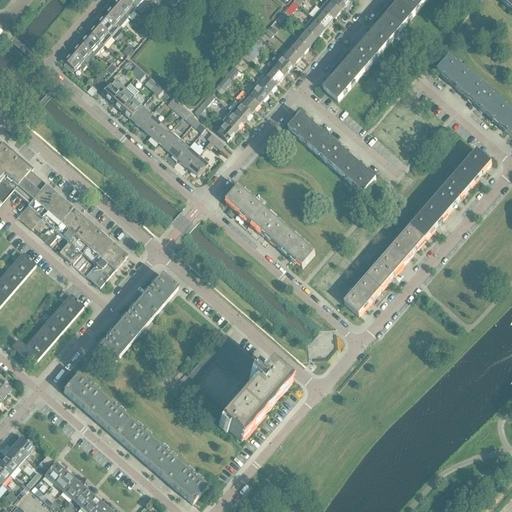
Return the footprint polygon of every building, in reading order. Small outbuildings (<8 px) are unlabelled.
[(136,11),(123,0),(121,0),(114,9),(128,20),(136,11)] [(142,0),(123,0),(124,0),(136,11),(140,15),(149,6),(146,3),(142,0)] [(334,0),(329,0),(328,2),(341,13),(350,3),(348,2),(350,0),(336,0),(335,1),(334,0)] [(418,0),(403,0),(388,18),(403,30),(425,6),(418,0)] [(511,12),(511,0),(501,0),(500,2),(511,12)] [(328,2),(320,11),(324,14),(333,23),(341,13),(328,2)] [(128,20),(114,9),(106,18),(120,30),(128,20)] [(320,11),(312,21),(325,32),(333,23),(324,14),(320,11)] [(155,17),(150,23),(156,28),(161,23),(155,17)] [(106,18),(98,28),(111,39),(120,30),(106,18)] [(388,18),(367,42),(381,55),(403,30),(388,18)] [(325,32),(312,21),(304,30),(307,33),(317,41),(325,32)] [(98,28),(90,37),(104,49),(111,39),(98,28)] [(141,32),(148,37),(151,34),(144,28),(141,32)] [(267,32),(273,37),(276,34),(270,28),(267,32)] [(148,37),(141,32),(137,35),(144,41),(148,37)] [(273,37),(267,32),(265,35),(271,40),(273,37)] [(317,41),(307,33),(299,42),(309,51),(317,41)] [(90,37),(81,47),(95,58),(104,49),(90,37)] [(251,51),(259,57),(263,52),(259,48),(263,44),(259,41),(251,51)] [(299,42),(291,52),(300,60),(309,51),(299,42)] [(381,55),(367,42),(345,67),(360,80),(381,55)] [(81,47),(73,56),(87,68),(95,58),(81,47)] [(259,57),(251,51),(247,56),(254,62),(259,57)] [(291,52),(283,61),(292,70),(300,60),(291,52)] [(87,68),(73,56),(65,65),(65,66),(63,68),(65,70),(70,74),(72,76),(74,73),(75,74),(78,70),(82,73),(87,68)] [(283,61),(280,58),(271,67),(275,71),(274,71),(284,79),(292,70),(283,61)] [(235,69),(241,75),(249,65),(243,60),(235,69)] [(463,97),(476,82),(450,60),(437,74),(463,97)] [(271,67),(263,77),(276,88),(284,79),(274,71),(275,71),(271,67)] [(360,80),(345,67),(323,92),(338,105),(360,80)] [(135,79),(140,73),(136,69),(131,75),(135,79)] [(241,75),(235,69),(232,73),(238,78),(241,75)] [(145,77),(140,73),(135,79),(140,83),(145,77)] [(276,88),(263,77),(255,86),(268,98),(276,88)] [(91,88),(97,93),(105,83),(100,79),(91,88)] [(110,88),(102,97),(112,106),(120,96),(120,97),(124,93),(126,91),(116,82),(110,88)] [(501,104),(476,82),(463,97),(488,119),(501,104)] [(255,86),(246,96),(260,107),(268,98),(255,86)] [(225,93),(220,89),(219,88),(216,91),(222,96),(225,93)] [(120,97),(120,96),(112,106),(121,114),(133,101),(124,93),(120,97)] [(260,107),(246,96),(238,105),(251,117),(260,107)] [(211,97),(202,107),(206,110),(215,101),(211,97)] [(142,109),(133,101),(121,114),(130,122),(142,109)] [(173,111),(178,105),(174,101),(168,107),(173,111)] [(511,113),(501,104),(488,119),(511,139),(511,113)] [(188,114),(178,105),(173,111),(182,120),(188,114)] [(238,105),(230,115),(243,126),(251,117),(238,105)] [(206,110),(202,107),(195,115),(196,117),(198,119),(206,110)] [(142,109),(130,122),(140,130),(151,117),(142,109)] [(194,119),(188,114),(182,120),(192,128),(196,123),(193,120),(194,119)] [(243,126),(230,115),(222,124),(226,127),(225,127),(235,135),(243,126)] [(151,117),(140,130),(149,139),(161,125),(151,117)] [(313,154),(326,139),(301,118),(288,132),(313,154)] [(196,123),(192,128),(196,131),(200,126),(196,123)] [(170,134),(161,125),(149,139),(159,147),(170,134)] [(235,135),(225,127),(217,137),(227,145),(235,135)] [(180,142),(170,134),(159,147),(168,155),(180,142)] [(225,148),(215,139),(210,144),(214,148),(220,153),(225,148)] [(351,161),(326,139),(313,154),(338,176),(351,161)] [(189,150),(180,142),(168,155),(177,163),(189,150)] [(29,207),(45,188),(29,175),(32,171),(2,145),(0,146),(0,181),(14,193),(29,207)] [(189,150),(177,163),(187,171),(198,158),(189,150)] [(477,154),(455,179),(470,192),(492,167),(477,154)] [(208,166),(198,158),(187,171),(196,180),(208,166)] [(351,161),(338,176),(363,198),(376,183),(351,161)] [(455,179),(433,204),(448,217),(470,192),(455,179)] [(14,193),(0,181),(0,208),(13,194),(13,193),(14,193)] [(45,188),(29,207),(17,221),(31,233),(41,222),(59,201),(45,188)] [(238,190),(225,204),(251,227),(264,212),(238,190)] [(72,212),(59,201),(41,222),(54,233),(72,212)] [(448,217),(433,204),(411,230),(425,243),(448,217)] [(86,224),(72,212),(54,233),(67,245),(86,224)] [(264,212),(251,227),(276,248),(288,234),(274,221),(264,212)] [(86,224),(67,245),(58,256),(71,268),(80,258),(81,257),(99,236),(86,224)] [(425,243),(411,230),(388,255),(403,268),(425,243)] [(47,232),(39,241),(44,245),(45,244),(52,236),(47,232)] [(288,234),(276,248),(302,271),(315,256),(288,234)] [(56,240),(52,236),(45,244),(49,248),(56,240)] [(113,248),(99,236),(81,257),(95,269),(113,248)] [(113,248),(95,269),(94,270),(85,280),(99,292),(127,260),(113,248)] [(19,259),(14,254),(11,257),(16,262),(19,259)] [(388,255),(366,281),(381,294),(403,268),(388,255)] [(94,270),(80,258),(71,268),(85,280),(94,270)] [(24,259),(0,286),(0,309),(35,269),(24,259)] [(160,278),(138,304),(155,318),(177,292),(160,278)] [(381,294),(366,281),(344,306),(359,319),(381,294)] [(64,304),(67,300),(61,295),(58,299),(64,304)] [(72,300),(38,339),(27,352),(17,343),(11,350),(32,369),(83,310),(72,300)] [(138,304),(116,330),(132,344),(155,318),(138,304)] [(132,344),(116,330),(93,356),(110,370),(132,344)] [(223,337),(206,356),(211,360),(228,341),(223,337)] [(232,345),(228,341),(211,360),(215,364),(224,354),(232,345)] [(232,345),(224,354),(228,358),(237,349),(232,345)] [(237,349),(228,358),(233,362),(241,352),(237,349)] [(246,356),(241,352),(233,362),(237,366),(246,356)] [(228,358),(224,354),(215,364),(220,368),(228,358)] [(206,356),(203,360),(212,368),(215,364),(211,360),(206,356)] [(246,356),(237,366),(241,370),(250,360),(246,356)] [(228,358),(220,368),(224,371),(233,362),(228,358)] [(212,368),(203,360),(199,364),(208,372),(212,368)] [(255,364),(250,360),(241,370),(246,374),(255,364)] [(233,362),(224,371),(229,375),(237,366),(233,362)] [(208,372),(199,364),(195,369),(204,377),(208,372)] [(253,387),(219,426),(240,444),(290,386),(271,370),(264,364),(253,378),(252,377),(248,382),(253,387)] [(237,366),(229,375),(233,379),(241,370),(237,366)] [(195,369),(191,373),(200,381),(204,377),(195,369)] [(246,374),(241,370),(233,379),(238,383),(246,374)] [(200,381),(191,373),(187,378),(196,386),(200,381)] [(0,401),(2,403),(10,394),(2,387),(6,383),(0,378),(0,401)] [(88,417),(103,401),(77,378),(63,395),(88,417)] [(191,401),(199,391),(195,387),(186,397),(191,401)] [(204,395),(199,391),(191,401),(195,404),(204,395)] [(208,398),(204,395),(195,404),(199,408),(208,398)] [(208,398),(199,408),(204,412),(212,402),(208,398)] [(128,423),(103,401),(88,417),(114,440),(128,423)] [(217,406),(212,402),(204,412),(208,416),(217,406)] [(217,406),(208,416),(213,420),(222,411),(217,406)] [(154,446),(128,423),(114,440),(140,462),(154,446)] [(20,440),(12,450),(25,461),(33,451),(20,440)] [(154,446),(140,462),(166,484),(180,468),(154,446)] [(12,450),(5,459),(17,469),(25,461),(12,450)] [(46,458),(40,465),(47,470),(53,464),(46,458)] [(5,459),(0,463),(0,470),(9,479),(17,469),(5,459)] [(47,470),(40,465),(38,467),(45,473),(47,470)] [(53,487),(64,474),(55,466),(43,479),(53,487)] [(206,491),(180,468),(166,484),(192,507),(206,491)] [(0,470),(0,486),(1,488),(9,479),(0,470)] [(73,482),(64,474),(53,487),(62,494),(73,482)] [(36,475),(31,482),(35,485),(40,478),(36,475)] [(35,485),(31,482),(25,488),(29,491),(35,485)] [(73,482),(62,494),(71,502),(82,489),(73,482)] [(30,493),(33,496),(40,502),(43,498),(36,492),(37,492),(34,489),(30,493)] [(91,497),(82,489),(71,502),(80,510),(91,497)] [(15,500),(19,503),(24,497),(21,493),(15,500)] [(91,497),(80,510),(82,511),(94,511),(100,505),(91,497)] [(19,503),(15,500),(10,506),(13,509),(19,503)] [(52,506),(45,500),(42,504),(49,510),(52,506)] [(54,503),(52,506),(49,510),(51,511),(57,511),(58,511),(55,509),(58,506),(54,503)]
